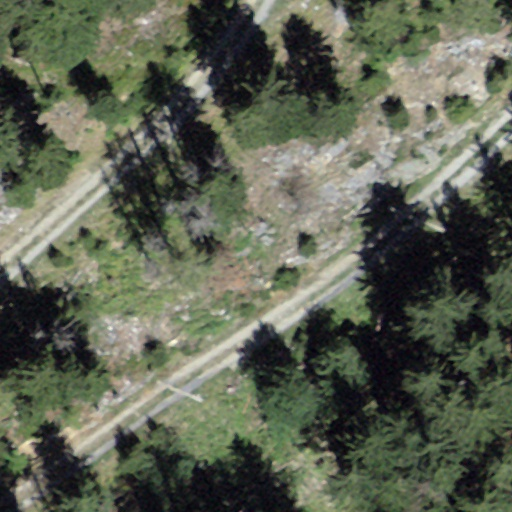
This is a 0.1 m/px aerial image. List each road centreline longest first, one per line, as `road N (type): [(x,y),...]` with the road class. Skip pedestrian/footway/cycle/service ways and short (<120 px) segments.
road 1 (track): [(511,131),(362,272),(12,511)]
road 2 (track): [(0,287),(172,127),(261,0)]
